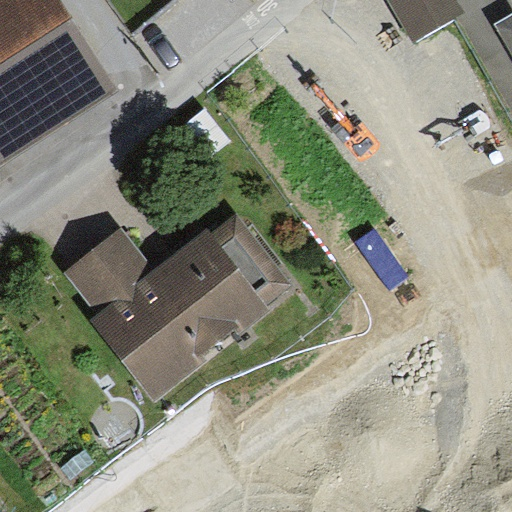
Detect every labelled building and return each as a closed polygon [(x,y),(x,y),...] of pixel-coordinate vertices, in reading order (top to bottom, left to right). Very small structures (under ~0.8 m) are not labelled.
[(0,0),(0,145),(101,86),(49,0),(0,0)] [(439,0),(389,0),(411,41),(450,20),(439,0)] [(511,20),(496,30),(511,57),(511,20)] [(101,327),(156,396),(285,293),(235,229),(162,287),(124,240),(73,280),(107,322),(101,327)] [(511,511),(511,366),(396,466),(435,511),(511,511)]
